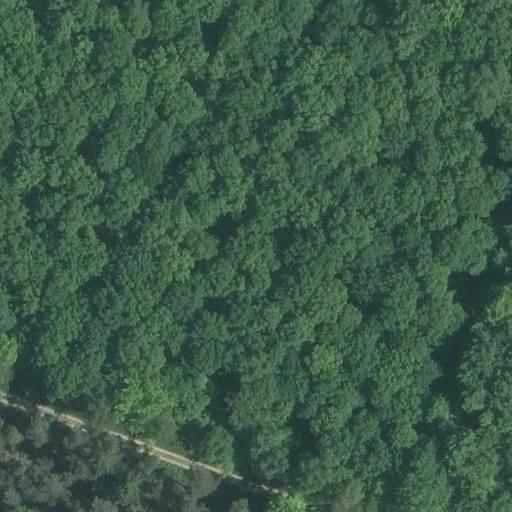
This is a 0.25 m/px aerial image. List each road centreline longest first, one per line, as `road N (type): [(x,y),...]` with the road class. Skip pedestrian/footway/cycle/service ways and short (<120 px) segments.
road 1 (track): [(347,511),(0,389)]
road 2 (track): [(511,277),(424,511)]
